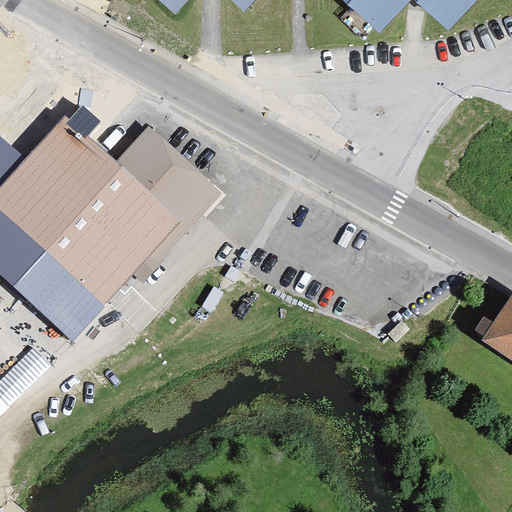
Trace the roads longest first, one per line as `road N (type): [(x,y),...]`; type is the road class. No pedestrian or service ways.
road 1 (tertiary): [(29,0),(511,273)]
road 2 (unknown): [(217,106),(386,98),(511,64)]
